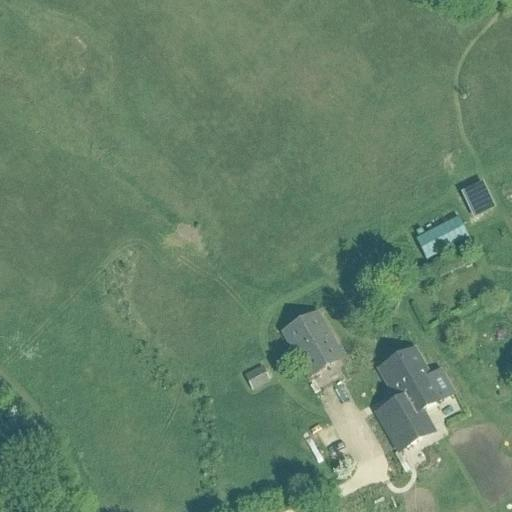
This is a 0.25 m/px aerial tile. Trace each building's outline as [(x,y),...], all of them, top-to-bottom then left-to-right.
[(343,250),(362,239),(357,232),(339,243),(343,250)] [(342,299),(354,286),(347,279),(335,292),(342,299)] [(270,289),(264,304),(282,312),(289,297),(270,289)] [(318,326),(287,343),(317,398),(348,381),(318,326)] [(399,408),(384,413),(395,448),(420,440),(411,416),(446,404),(438,380),(430,383),(422,360),(386,372),(399,408)] [(268,375),(269,385),(290,381),(288,371),(268,375)]
